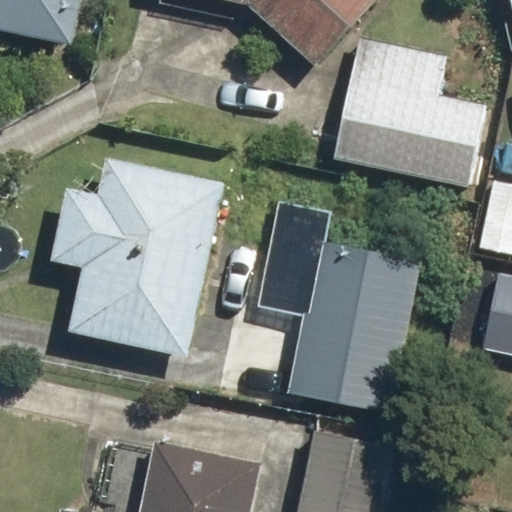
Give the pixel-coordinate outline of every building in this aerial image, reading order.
[(98,0),(0,0),(0,24),(92,39),(98,0)] [(266,0),(331,58),(384,0),(266,0)] [(461,51),(367,34),(346,153),(488,178),(501,100),(454,92),(461,51)] [(235,173),(119,150),(112,188),(77,181),(63,257),(96,264),(83,329),(200,352),(235,173)] [(511,183),(498,181),(489,248),(511,251),(511,183)] [(330,232),(297,381),(389,401),(422,253),(330,232)] [(511,272),(504,271),(489,346),(511,350),(511,272)] [(341,425),(324,424),(323,450),(319,450),(317,479),(313,479),(311,505),(303,505),(302,511),(393,511),(395,480),(386,479),(388,435),(368,434),(368,430),(341,429),(341,425)] [(262,511),(274,453),(169,434),(154,511),(109,511),(70,505),(68,511),(262,511)]
